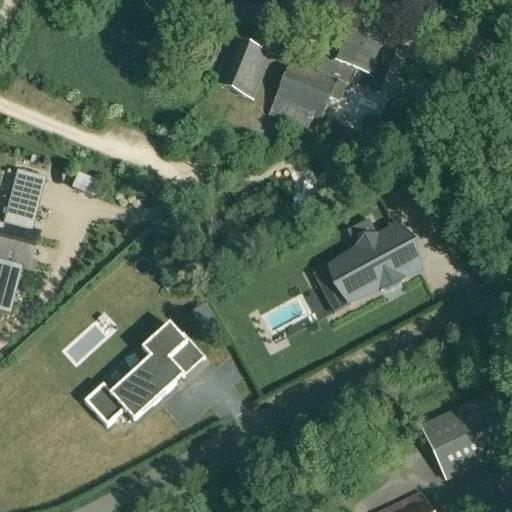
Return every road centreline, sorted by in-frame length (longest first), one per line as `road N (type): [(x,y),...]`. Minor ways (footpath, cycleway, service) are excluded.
road 1 (residential): [(511,291),(99,511)]
road 2 (unclassified): [(0,106),(159,171)]
